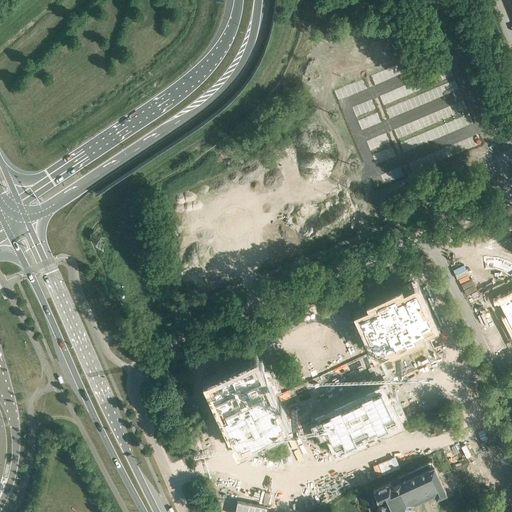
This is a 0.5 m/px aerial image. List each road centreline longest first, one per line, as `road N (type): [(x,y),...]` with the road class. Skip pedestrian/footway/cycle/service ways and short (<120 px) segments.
road 1 (unclassified): [(184,511),(135,400),(132,381),(144,355),(409,242),(430,246)]
road 2 (motorway): [(27,221),(221,92),(247,52),(258,0)]
road 3 (secondary): [(157,511),(27,221)]
road 4 (secondary): [(10,230),(143,511)]
road 5 (motorway): [(238,0),(232,30),(196,75),(16,196)]
road 6 (unknown): [(452,284),(422,297),(419,311),(505,487)]
road 7 (residential): [(511,401),(430,246)]
